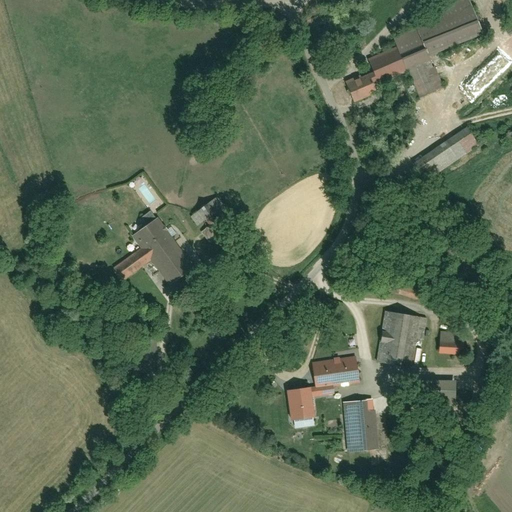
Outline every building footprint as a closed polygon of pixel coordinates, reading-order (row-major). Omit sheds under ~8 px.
[(390,35),(395,46),(367,58),(373,74),(377,84),(406,72),(419,103),(440,95),(424,56),(476,35),(466,12),(414,34),(411,26),(390,35)] [(345,82),(353,102),(376,93),(373,85),(377,84),(373,74),(355,81),(354,79),(345,82)] [(407,162),(423,185),(475,151),(459,127),(407,162)] [(212,200),(188,220),(212,247),(236,227),(212,200)] [(112,269),(126,288),(153,269),(164,284),(192,264),(155,213),(127,233),(140,250),(112,269)] [(382,317),(373,363),(406,370),(415,324),(382,317)] [(438,344),(436,361),(461,363),(462,345),(438,344)] [(312,364),(316,388),(321,388),(359,382),(355,358),(312,364)] [(417,386),(418,404),(453,404),(453,385),(417,386)] [(288,392),(292,420),(313,417),(311,397),(322,395),(321,388),(316,388),(288,392)] [(374,399),(340,403),(346,453),(380,449),(374,399)]
